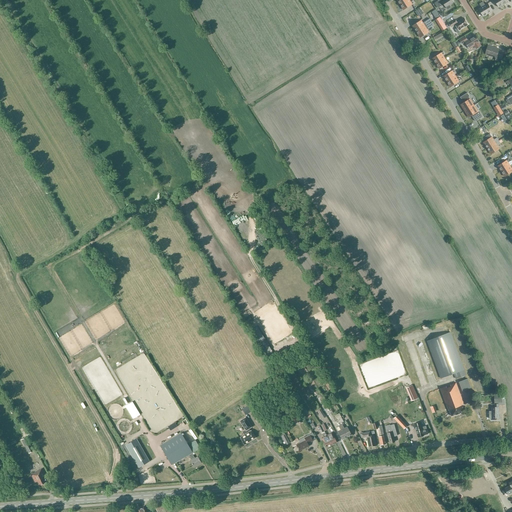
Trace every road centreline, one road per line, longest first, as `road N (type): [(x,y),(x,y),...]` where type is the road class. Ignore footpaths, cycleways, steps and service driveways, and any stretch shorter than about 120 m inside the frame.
road 1 (primary): [(0,506),(325,476)]
road 2 (track): [(17,275),(112,445),(111,497)]
road 3 (residential): [(502,196),(384,0)]
road 4 (residential): [(511,438),(368,456),(326,465),(325,476)]
road 5 (primary): [(325,476),(511,453)]
road 6 (track): [(366,457),(287,322)]
